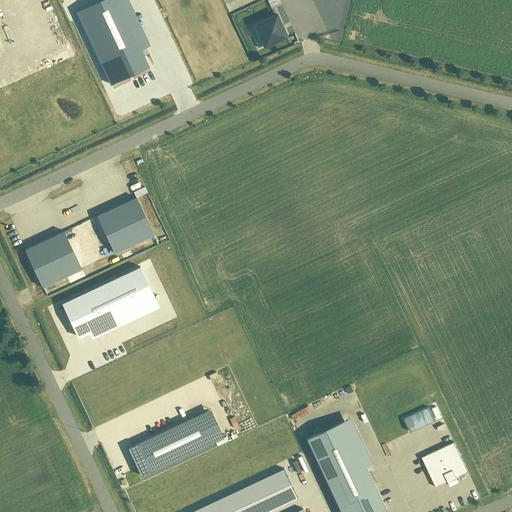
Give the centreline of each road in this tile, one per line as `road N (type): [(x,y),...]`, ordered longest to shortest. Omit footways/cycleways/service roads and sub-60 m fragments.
road 1 (residential): [(511,107),(319,59),(0,206)]
road 2 (unclassified): [(0,271),(112,511)]
